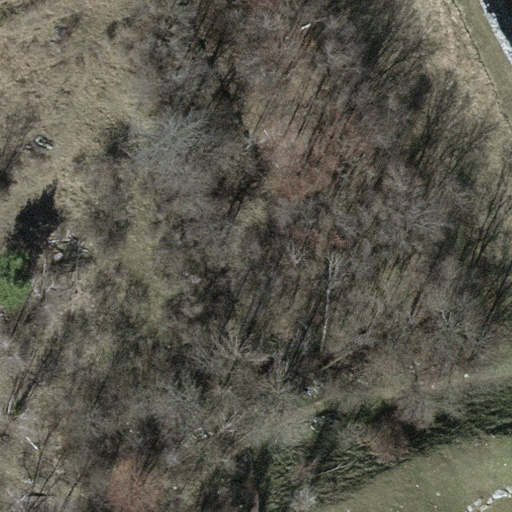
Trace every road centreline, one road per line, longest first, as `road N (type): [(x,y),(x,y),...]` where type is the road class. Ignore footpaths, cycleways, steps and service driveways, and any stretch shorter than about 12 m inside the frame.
road 1 (motorway): [(511,339),(355,280),(0,187)]
road 2 (motorway): [(0,359),(343,459),(485,511)]
